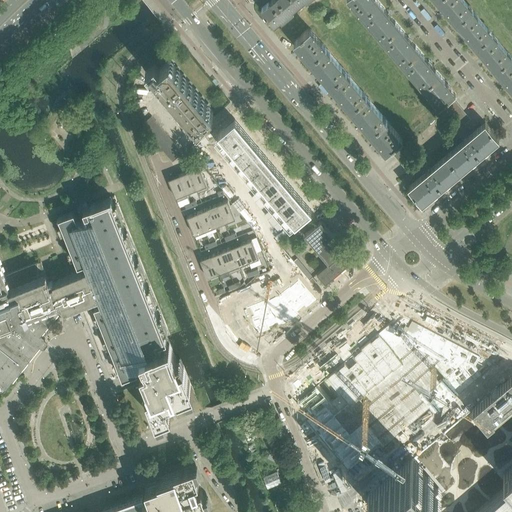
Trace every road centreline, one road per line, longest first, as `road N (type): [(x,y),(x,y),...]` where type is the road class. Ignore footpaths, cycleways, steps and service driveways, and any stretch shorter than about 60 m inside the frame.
road 1 (tertiary): [(174,0),(384,255)]
road 2 (tertiary): [(416,233),(219,0)]
road 3 (residential): [(511,357),(331,511)]
road 4 (residential): [(154,157),(211,300),(271,355)]
road 5 (residential): [(511,126),(406,0)]
road 6 (residential): [(279,389),(383,299)]
road 7 (residential): [(279,389),(328,511)]
road 8 (tertiary): [(406,278),(511,338)]
road 9 (residential): [(361,275),(271,355)]
